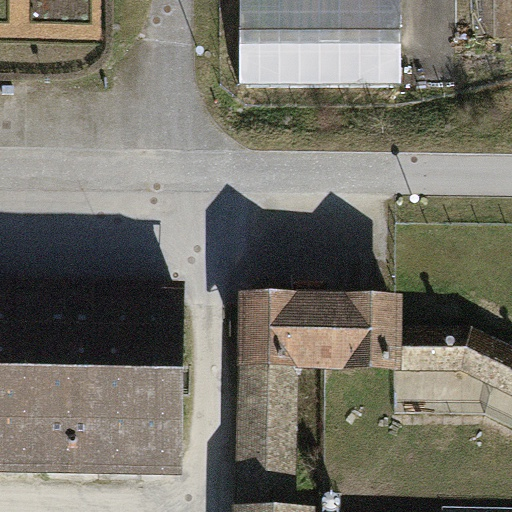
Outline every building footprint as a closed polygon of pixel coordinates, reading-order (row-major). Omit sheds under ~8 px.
[(402,0),(241,0),(241,89),(402,89),(402,0)] [(181,304),(0,301),(0,452),(179,454),(181,304)] [(247,365),(250,366),(290,366),(394,368),(395,333),(395,307),(248,305),(247,365)] [(511,353),(471,333),(395,333),(394,368),(462,369),(511,393),(511,353)] [(250,366),(248,511),(287,511),(290,366),(250,366)]
